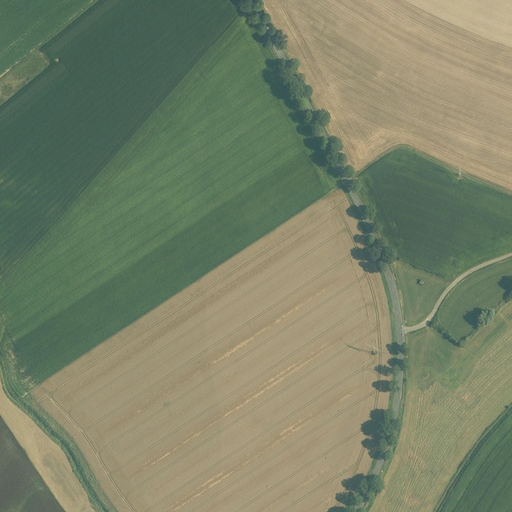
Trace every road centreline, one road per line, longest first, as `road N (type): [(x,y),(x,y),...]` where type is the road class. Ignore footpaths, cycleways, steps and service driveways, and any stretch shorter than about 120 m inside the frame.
road 1 (secondary): [(399,333),(389,278),(356,200),(252,0)]
road 2 (secondary): [(358,511),(390,436),(399,333)]
road 3 (track): [(346,180),(402,146),(511,193)]
road 4 (unclassified): [(399,333),(428,323),(459,278),(511,253)]
